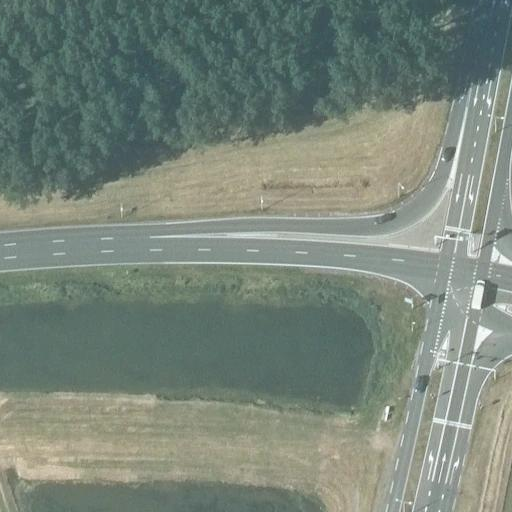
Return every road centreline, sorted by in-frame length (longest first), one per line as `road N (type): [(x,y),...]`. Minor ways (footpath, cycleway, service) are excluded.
road 1 (trunk): [(492,0),(463,120),(428,187),(382,218),(278,246)]
road 2 (trunk): [(278,246),(0,252)]
road 3 (primary): [(493,0),(447,267)]
road 4 (primary): [(436,323),(392,511)]
road 5 (primary): [(432,511),(471,330)]
road 6 (trunk): [(447,267),(278,246)]
road 7 (primary): [(480,273),(511,108)]
